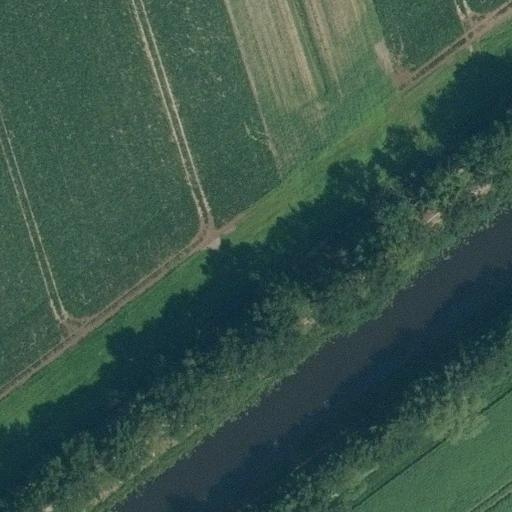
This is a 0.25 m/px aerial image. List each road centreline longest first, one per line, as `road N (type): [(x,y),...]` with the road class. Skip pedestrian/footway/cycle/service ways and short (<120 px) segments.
road 1 (track): [(511,157),(34,511)]
road 2 (track): [(249,511),(511,315)]
